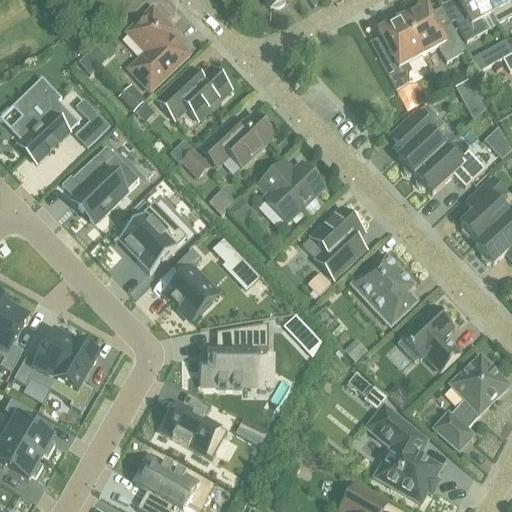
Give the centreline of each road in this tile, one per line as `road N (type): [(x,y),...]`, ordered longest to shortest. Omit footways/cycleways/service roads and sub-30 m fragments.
road 1 (residential): [(511,337),(248,62)]
road 2 (residential): [(62,511),(141,375),(139,353),(128,328),(35,235),(0,230)]
road 3 (residential): [(248,62),(359,0)]
